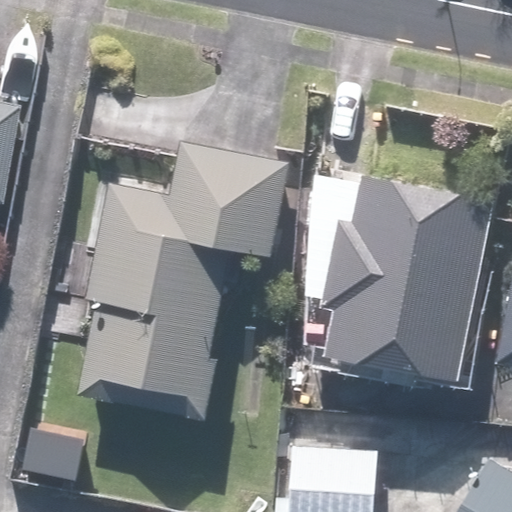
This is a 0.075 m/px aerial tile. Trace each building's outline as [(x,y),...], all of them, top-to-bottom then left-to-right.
[(0,180),(14,100),(0,97),(0,180)] [(85,254),(97,255),(78,404),(209,420),(229,255),(278,262),(291,159),(172,145),(167,185),(94,176),(85,254)] [(324,175),(299,302),(329,308),(319,361),(458,388),(493,208),(324,175)] [(511,297),(499,367),(511,369),(511,297)] [(375,511),(380,450),(294,444),(288,511),(375,511)] [(511,511),(511,473),(489,460),(458,511),(511,511)]
